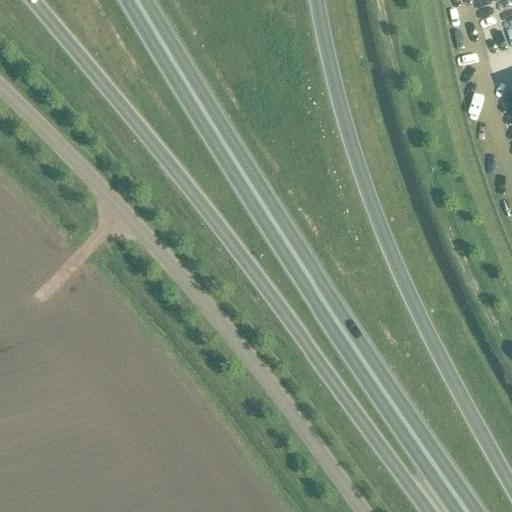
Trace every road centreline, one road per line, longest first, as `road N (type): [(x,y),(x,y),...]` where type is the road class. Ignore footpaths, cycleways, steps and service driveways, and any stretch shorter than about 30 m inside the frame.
road 1 (trunk): [(28,0),(213,221),(430,511)]
road 2 (trunk): [(464,511),(334,321),(135,0)]
road 3 (trunk): [(511,487),(407,293),(341,108),(317,0)]
road 4 (unclassified): [(173,269),(365,511)]
road 5 (unclassified): [(173,269),(0,91)]
